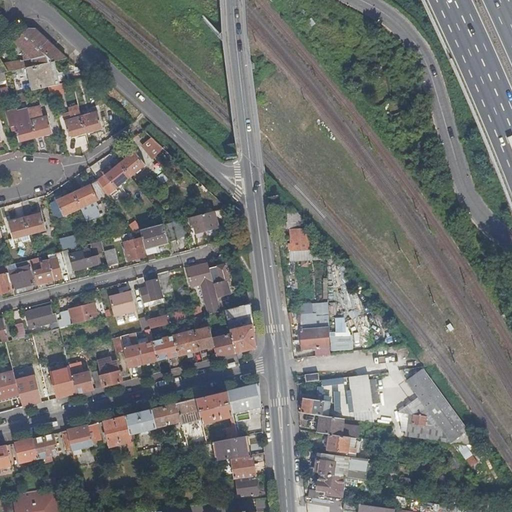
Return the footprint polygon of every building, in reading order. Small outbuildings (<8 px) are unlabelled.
[(55,61),(67,58),(36,30),(29,30),(15,42),(32,60),(4,65),(0,57),(0,74),(4,73),(12,72),(52,62),(55,61)] [(52,62),(57,85),(61,84),(55,61),(52,62)] [(57,85),(52,62),(12,72),(17,94),(25,93),(32,91),(49,87),(57,85)] [(3,98),(10,96),(8,88),(1,89),(2,93),(3,98)] [(28,109),(36,137),(53,133),(48,117),(43,118),(40,106),(28,109)] [(19,142),(36,137),(28,109),(7,115),(11,127),(15,126),(19,142)] [(99,113),(83,117),(87,133),(103,129),(99,113)] [(83,117),(65,122),(70,138),(87,133),(83,117)] [(155,160),(163,151),(149,138),(139,147),(155,160)] [(135,152),(121,164),(131,177),(139,171),(146,165),(135,152)] [(131,177),(121,164),(114,169),(109,174),(99,181),(109,195),(109,196),(131,177)] [(99,181),(91,185),(90,182),(86,184),(87,187),(75,193),(82,208),(98,201),(99,201),(109,195),(99,181)] [(82,208),(75,193),(57,201),(64,217),(82,208)] [(218,228),(214,211),(188,218),(190,226),(193,225),(195,234),(218,228)] [(26,218),(30,234),(46,230),(42,213),(26,218)] [(13,239),(30,234),(26,218),(9,223),(13,239)] [(169,243),(186,238),(181,220),(168,224),(164,225),(169,243)] [(146,250),(168,244),(163,225),(141,231),(143,238),(146,250)] [(295,227),(295,240),(305,240),(304,227),(295,227)] [(129,261),(147,256),(147,255),(146,250),(143,238),(135,240),(133,233),(123,236),(124,240),(129,261)] [(63,245),(65,250),(83,246),(81,240),(63,245)] [(97,254),(105,252),(102,241),(97,243),(92,244),(92,248),(95,247),(97,254)] [(105,252),(108,266),(119,264),(115,250),(105,252)] [(49,260),(55,280),(62,278),(61,274),(68,272),(64,256),(62,252),(53,254),(54,259),(51,259),(49,260)] [(70,255),(74,271),(85,268),(89,267),(101,264),(99,256),(85,259),(83,252),(70,255)] [(147,256),(149,262),(156,259),(155,253),(147,255),(147,256)] [(68,272),(69,276),(75,275),(74,271),(70,255),(64,256),(68,272)] [(32,260),(38,285),(55,280),(49,260),(42,262),(40,258),(37,258),(32,260)] [(7,266),(14,291),(34,286),(28,266),(17,269),(16,264),(11,265),(7,266)] [(208,264),(206,265),(187,270),(192,287),(202,285),(210,314),(220,311),(212,279),(208,264)] [(299,275),(309,276),(309,264),(299,264),(299,275)] [(215,286),(218,297),(223,296),(231,294),(228,281),(231,281),(227,265),(210,269),(215,286)] [(0,275),(0,300),(3,299),(2,294),(14,291),(7,266),(2,268),(3,274),(0,275)] [(167,272),(159,274),(165,295),(173,293),(167,272)] [(144,279),(137,280),(143,303),(149,301),(150,307),(164,304),(158,280),(147,283),(148,288),(146,289),(144,279)] [(112,304),(115,317),(137,311),(132,291),(110,297),(112,304)] [(222,312),(226,311),(227,311),(223,296),(218,297),(222,312)] [(58,321),(60,329),(74,326),(73,325),(99,319),(95,304),(61,313),(63,320),(58,321)] [(232,335),(236,354),(253,350),(256,346),(253,325),(237,329),(233,316),(252,311),(251,304),(246,306),(227,311),(226,311),(232,335)] [(60,329),(58,321),(56,314),(53,315),(51,307),(31,312),(32,317),(27,319),(30,327),(34,326),(35,331),(41,329),(40,326),(51,324),(53,331),(60,329)] [(237,329),(253,325),(252,311),(233,316),(237,329)] [(375,318),(382,329),(389,325),(382,314),(375,318)] [(148,321),(151,329),(154,329),(172,324),(169,316),(148,321)] [(148,330),(151,329),(148,321),(147,318),(141,319),(144,331),(148,330)] [(196,331),(201,351),(215,347),(211,333),(210,328),(199,330),(196,318),(193,319),(196,331)] [(0,340),(1,344),(6,343),(9,342),(3,320),(0,320),(0,340)] [(175,336),(180,356),(201,351),(196,331),(178,336),(175,323),(172,324),(175,336)] [(23,324),(15,326),(19,340),(27,338),(23,324)] [(316,349),(316,357),(331,355),(330,344),(330,336),(330,328),(318,329),(318,326),(315,327),(315,329),(310,330),(309,325),(301,326),(302,330),(301,330),(302,350),(316,349)] [(139,346),(144,365),(159,361),(153,341),(151,329),(148,330),(151,343),(139,346)] [(153,341),(159,361),(180,356),(175,336),(157,341),(154,329),(151,329),(153,341)] [(125,351),(130,369),(144,365),(139,346),(136,333),(133,334),(136,346),(125,349),(125,351)] [(215,347),(218,359),(236,354),(232,335),(222,337),(221,335),(219,336),(219,338),(217,338),(215,333),(211,333),(215,347)] [(330,336),(330,344),(342,343),(342,336),(330,336)] [(121,337),(114,339),(118,353),(125,351),(125,349),(121,337)] [(100,372),(104,387),(124,382),(118,361),(99,366),(100,372)] [(453,444),(480,446),(446,400),(423,369),(407,381),(433,416),(444,432),(453,444)] [(71,371),(77,394),(94,390),(90,373),(77,376),(75,370),(71,371)] [(93,374),(97,389),(104,387),(100,372),(93,374)] [(0,399),(20,394),(14,373),(0,376),(0,399)] [(307,383),(320,381),(319,374),(306,376),(307,383)] [(369,381),(368,375),(350,378),(355,413),(373,411),(373,405),(372,404),(379,403),(376,380),(369,381)] [(233,415),(261,408),(260,384),(227,392),(233,415)] [(233,417),(233,415),(227,392),(197,399),(202,421),(204,427),(206,427),(206,424),(233,417)] [(0,399),(0,403),(21,398),(20,394),(0,399)] [(302,413),(321,416),(322,416),(324,402),(304,398),(302,413)] [(202,421),(197,399),(177,404),(181,422),(183,428),(185,427),(184,422),(198,418),(199,421),(202,421)] [(181,422),(177,404),(165,407),(169,425),(181,422)] [(169,425),(165,407),(153,410),(157,428),(169,425)] [(157,428),(153,410),(127,416),(131,435),(134,434),(142,432),(143,434),(149,433),(148,430),(157,428)] [(444,432),(433,416),(429,418),(428,416),(408,413),(407,420),(404,437),(447,443),(438,431),(444,432)] [(131,435),(127,416),(104,422),(110,447),(128,443),(131,458),(137,457),(136,454),(132,440),(131,435)] [(351,437),(353,438),(354,429),(342,427),(344,419),(322,416),(321,416),(319,433),(330,435),(351,437)] [(101,439),(98,423),(68,431),(73,451),(93,446),(92,441),(101,439)] [(236,438),(238,437),(236,427),(227,429),(229,439),(236,438)] [(73,451),(68,431),(62,432),(67,452),(73,451)] [(447,443),(453,444),(444,432),(438,431),(447,443)] [(59,455),(54,434),(34,439),(39,460),(46,458),(47,462),(53,461),(52,456),(59,455)] [(356,448),(355,448),(349,447),(351,437),(330,435),(328,450),(356,454),(356,448)] [(245,445),(244,437),(238,437),(236,438),(237,446),(245,445)] [(231,459),(247,456),(245,445),(237,446),(236,438),(229,439),(215,442),(218,462),(231,459)] [(39,460),(34,439),(16,443),(21,463),(33,460),(34,466),(40,465),(39,460)] [(0,469),(11,466),(6,446),(0,447),(0,469)] [(162,452),(161,448),(136,454),(137,457),(162,452)] [(319,453),(316,473),(321,474),(362,479),(365,480),(368,460),(319,453)] [(236,480),(256,478),(252,456),(247,456),(231,459),(235,480),(236,480)] [(319,481),(318,491),(319,491),(326,492),(326,495),(342,497),(344,482),(356,483),(355,496),(359,497),(362,479),(321,474),(320,481),(319,481)] [(259,495),(256,478),(236,480),(238,495),(238,498),(259,495)] [(309,490),(308,497),(318,499),(319,491),(318,491),(309,490)] [(35,492),(22,494),(18,494),(19,501),(12,502),(13,511),(54,511),(52,494),(36,496),(35,492)] [(416,511),(345,502),(344,511),(353,511),(416,511)]
